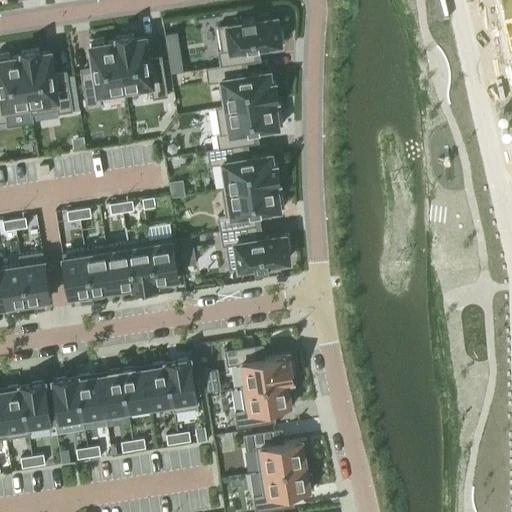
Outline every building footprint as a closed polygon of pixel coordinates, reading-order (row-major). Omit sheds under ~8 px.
[(242,21),(217,25),(221,49),(218,50),(220,65),(241,62),(255,60),(253,47),(260,46),(260,45),(284,41),(282,27),(277,27),(276,16),(255,19),(255,15),(241,18),(242,21)] [(176,30),(164,32),(171,72),(183,70),(176,30)] [(117,35),(115,36),(116,40),(118,39),(125,88),(150,84),(152,97),(167,95),(161,59),(149,61),(148,54),(147,54),(144,35),(133,37),(133,33),(117,35)] [(93,70),(81,72),(86,107),(101,105),(100,97),(126,93),(125,88),(118,39),(116,40),(104,41),(103,37),(89,39),(93,63),(92,63),(93,70)] [(38,48),(21,51),(21,54),(30,108),(30,113),(57,109),(57,112),(72,110),(67,74),(54,76),(53,69),(52,70),(49,50),(38,52),(38,48)] [(0,121),(6,120),(7,125),(32,121),(30,113),(30,108),(21,54),(9,56),(8,52),(0,53),(0,121)] [(220,65),(206,67),(208,81),(221,79),(225,104),(225,106),(274,98),(277,98),(275,80),(271,81),(269,70),(250,73),(243,74),(241,62),(220,65)] [(225,104),(215,106),(215,108),(219,132),(216,133),(218,147),(242,144),(254,142),(252,130),(259,128),(258,128),(282,124),(280,110),(276,110),(274,98),(225,106),(225,104)] [(218,147),(207,149),(210,164),(222,162),(226,187),(226,189),(275,181),(279,180),(276,163),(273,163),(271,153),(251,156),(251,155),(244,156),(242,144),(218,147)] [(226,214),(218,215),(220,230),(255,224),(253,212),(260,211),(260,210),(284,206),(282,192),(277,193),(275,181),(226,189),(226,187),(221,187),(222,189),(226,214)] [(154,196),(142,197),(143,207),(155,206),(154,196)] [(120,201),(122,211),(134,209),(132,199),(120,201)] [(120,201),(109,203),(111,213),(122,211),(120,201)] [(89,206),(78,207),(80,217),(91,216),(89,206)] [(78,207),(66,209),(68,219),(80,217),(78,207)] [(25,216),(14,218),(15,228),(27,226),(25,216)] [(14,218),(2,220),(4,230),(15,228),(14,218)] [(255,224),(220,230),(222,244),(226,244),(229,268),(254,264),(254,268),(268,266),(268,262),(288,259),(286,248),(290,247),(288,233),(264,237),(264,236),(257,237),(255,224)] [(171,234),(148,238),(155,283),(169,281),(168,278),(178,277),(171,234)] [(191,234),(178,236),(179,246),(193,244),(191,234)] [(148,238),(127,241),(134,286),(155,283),(148,238)] [(127,241),(106,244),(112,287),(121,286),(121,288),(134,286),(127,241)] [(106,244),(84,248),(91,293),(104,291),(104,288),(112,287),(106,244)] [(84,248),(62,251),(68,294),(78,293),(78,295),(91,293),(84,248)] [(18,254),(20,263),(21,263),(27,303),(40,301),(40,299),(49,297),(42,250),(18,254)] [(20,263),(1,266),(0,266),(0,269),(6,304),(14,303),(14,305),(27,303),(21,263),(20,263)] [(245,384),(245,386),(287,380),(293,379),(289,353),(256,358),(254,345),(224,350),(227,364),(241,362),(245,384)] [(168,363),(167,363),(174,406),(172,406),(173,411),(198,407),(190,357),(175,359),(167,360),(168,363)] [(153,365),(144,366),(150,404),(149,405),(149,409),(172,406),(174,406),(167,363),(168,363),(167,360),(152,362),(153,365)] [(134,365),(122,367),(128,408),(149,405),(150,404),(144,366),(135,368),(134,365)] [(108,372),(99,374),(105,412),(128,408),(122,367),(107,370),(108,372)] [(89,373),(77,375),(77,377),(83,415),(85,426),(107,422),(105,412),(99,374),(90,375),(89,373)] [(67,376),(52,378),(55,396),(58,419),(83,415),(77,377),(77,375),(67,376)] [(22,386),(21,386),(28,429),(29,428),(51,425),(44,380),(29,382),(22,383),(22,386)] [(288,389),(287,380),(245,386),(245,384),(240,385),(244,409),(234,411),(236,426),(266,421),(264,408),(294,403),(292,389),(288,389)] [(7,388),(0,389),(0,396),(5,427),(3,428),(5,437),(30,433),(29,428),(28,429),(21,386),(22,386),(22,383),(7,386),(7,388)] [(188,429),(177,431),(179,441),(190,439),(188,429)] [(256,447),(259,470),(305,463),(304,452),(307,452),(305,438),(275,442),(273,429),(243,434),(246,449),(256,447)] [(167,443),(179,441),(177,431),(165,433),(167,443)] [(143,436),(132,438),(134,448),(145,446),(143,436)] [(122,450),(134,448),(132,438),(120,440),(122,450)] [(99,444),(87,445),(89,455),(100,454),(99,444)] [(77,457),(89,455),(87,445),(75,447),(77,457)] [(43,452),(32,454),(33,464),(45,462),(43,452)] [(22,466),(33,464),(32,454),(20,456),(22,466)] [(307,473),(305,463),(259,470),(263,494),(253,495),(255,510),(285,505),(283,492),(313,487),(311,473),(307,473)]
